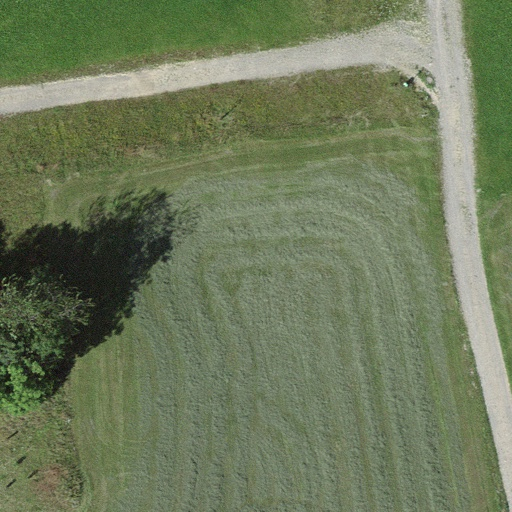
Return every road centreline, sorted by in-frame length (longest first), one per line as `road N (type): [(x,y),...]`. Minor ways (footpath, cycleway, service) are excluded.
road 1 (track): [(438,0),(479,312),(511,456)]
road 2 (track): [(0,104),(439,39)]
